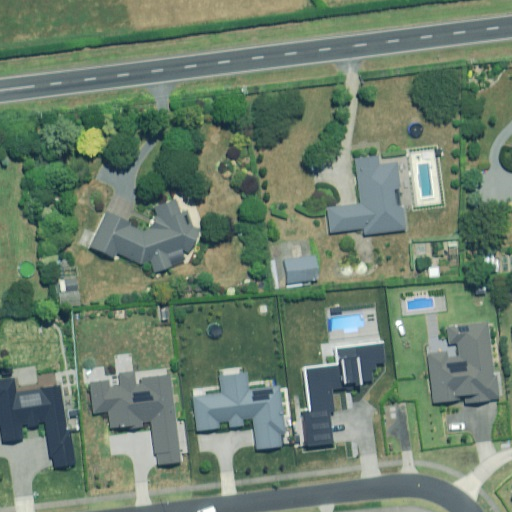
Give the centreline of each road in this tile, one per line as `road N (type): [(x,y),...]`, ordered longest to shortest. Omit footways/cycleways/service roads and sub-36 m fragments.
road 1 (unclassified): [(0,90),(511,25)]
road 2 (residential): [(173,511),(397,485),(442,492),(469,511)]
